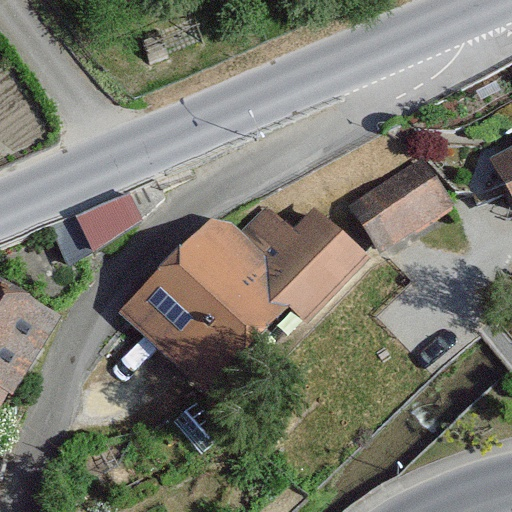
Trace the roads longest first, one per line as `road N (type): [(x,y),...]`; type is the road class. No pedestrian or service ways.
road 1 (residential): [(20,511),(89,318),(185,209),(267,97)]
road 2 (tertiary): [(0,223),(267,97)]
road 3 (tertiary): [(267,97),(488,0)]
